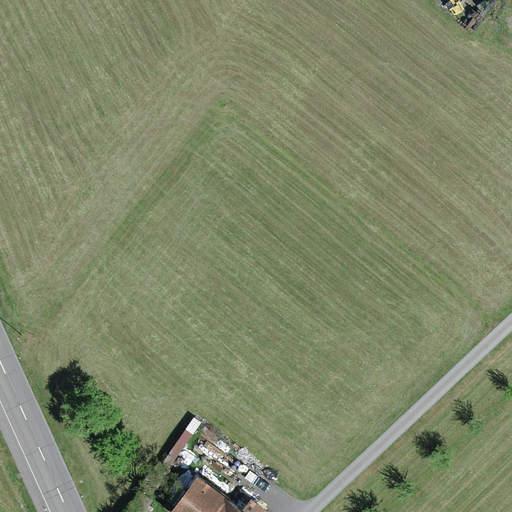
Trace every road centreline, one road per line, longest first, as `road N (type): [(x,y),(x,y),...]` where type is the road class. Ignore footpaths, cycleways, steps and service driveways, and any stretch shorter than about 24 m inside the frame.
road 1 (unclassified): [(311,511),(511,321)]
road 2 (primary): [(68,511),(0,360)]
